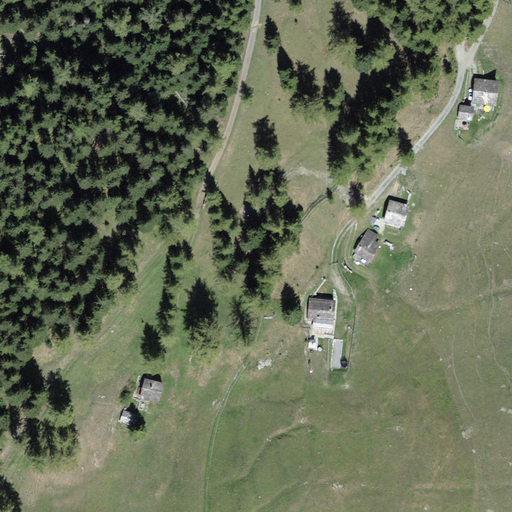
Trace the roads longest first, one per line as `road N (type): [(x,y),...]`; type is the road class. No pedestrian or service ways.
road 1 (track): [(257,0),(241,91),(215,162),(87,364),(0,473)]
road 2 (track): [(497,0),(439,125),(334,249),(339,290)]
road 3 (track): [(208,174),(174,329)]
